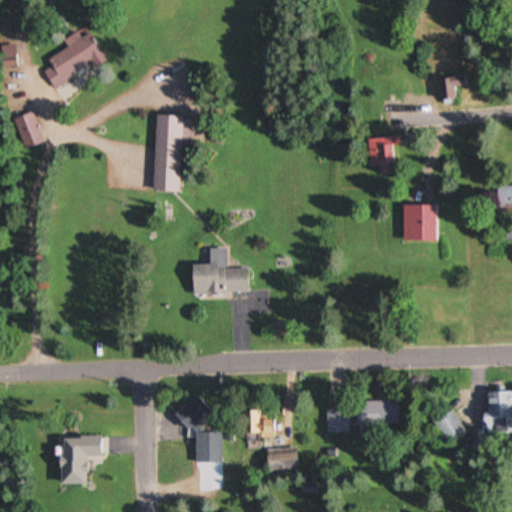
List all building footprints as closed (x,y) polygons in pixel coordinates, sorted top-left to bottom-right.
[(104,61),(89,33),(78,38),(75,33),(61,41),(65,49),(44,59),(48,68),(41,72),(50,89),(104,61)] [(8,59),(0,63),(0,69),(5,78),(15,72),(8,59)] [(441,105),(458,103),(457,88),(466,87),(465,76),(438,79),(441,105)] [(378,102),(400,102),(400,78),(378,78),(378,102)] [(21,149),(39,144),(31,113),(13,118),(21,149)] [(177,193),(179,136),(190,137),(191,118),(152,116),(150,192),(177,193)] [(396,139),(367,139),(367,167),(378,167),(378,176),(397,176),(396,139)] [(511,186),(496,187),(497,214),(511,213),(511,186)] [(189,266),(189,295),(247,295),(247,269),(225,270),(224,250),(207,250),(208,266),(189,266)] [(482,393),(482,414),(478,415),(479,436),(509,435),(507,392),(482,393)] [(357,403),(357,425),(394,425),(394,403),(357,403)] [(431,422),(445,446),(465,434),(450,410),(431,422)] [(326,433),(348,433),(348,411),(326,411),(326,433)] [(257,412),(244,412),(244,437),(277,437),(277,420),(257,420),(257,412)] [(220,433),(194,433),(194,464),(220,464),(220,433)] [(84,485),(84,458),(102,458),(102,437),(58,437),(58,485),(84,485)] [(264,474),(299,472),(298,450),(263,453),(264,474)]
